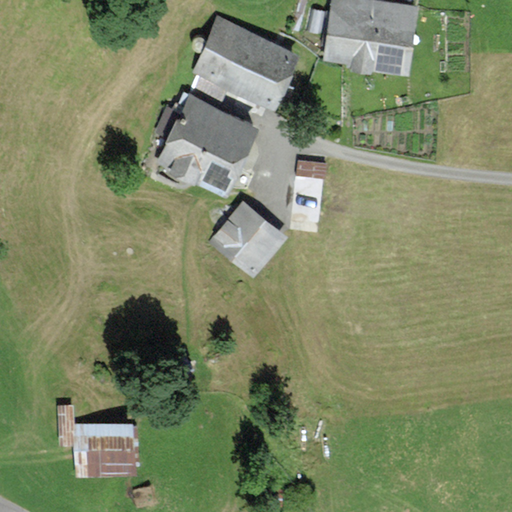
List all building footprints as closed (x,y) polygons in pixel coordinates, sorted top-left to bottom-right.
[(400,59),(409,3),(382,0),(334,0),(328,49),(356,53),(354,64),(405,71),(407,60),(400,59)] [(227,79),(270,98),(292,50),(243,27),(241,32),(218,22),(199,66),(227,79)] [(186,93),(190,95),(214,106),(227,79),(199,66),(186,93)] [(214,106),(190,95),(185,106),(179,103),(171,121),(177,124),(160,160),(223,189),(234,165),(228,162),(237,144),(242,146),(253,124),(247,121),(214,106)] [(298,175),(325,177),(326,159),(299,157),(298,175)] [(253,271),(279,237),(242,207),(215,241),(253,271)] [(129,425),(76,428),(80,473),(131,470),(129,425)]
